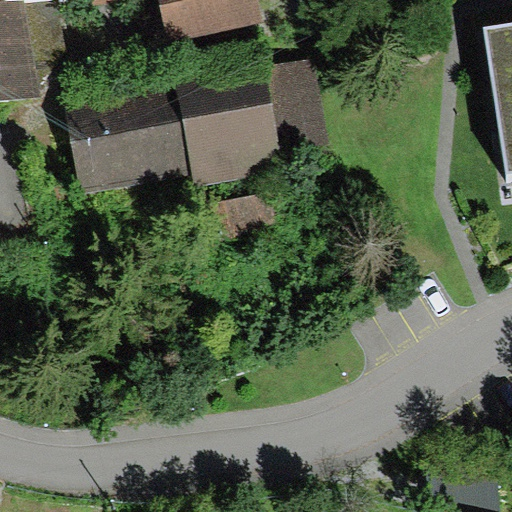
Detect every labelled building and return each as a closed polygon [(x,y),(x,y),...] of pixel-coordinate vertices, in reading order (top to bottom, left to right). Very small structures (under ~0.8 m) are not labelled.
[(0,0),(0,105),(42,100),(29,0),(0,0)] [(162,0),(171,44),(264,26),(258,0),(162,0)] [(511,41),(506,43),(484,46),(507,215),(511,213),(511,41)] [(68,94),(83,188),(192,171),(195,190),(335,167),(317,54),(68,94)] [(511,511),(511,482),(511,481),(439,484),(440,511),(511,511)]
